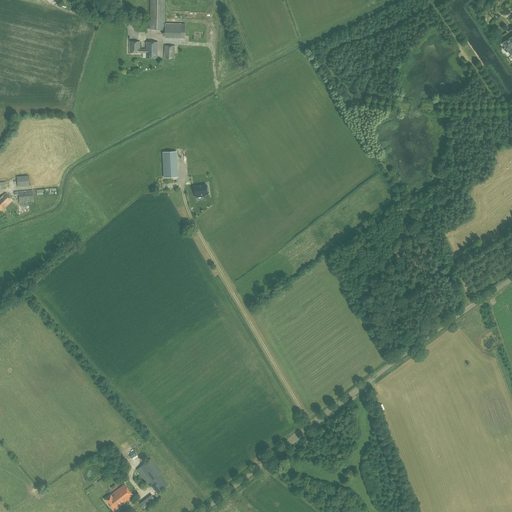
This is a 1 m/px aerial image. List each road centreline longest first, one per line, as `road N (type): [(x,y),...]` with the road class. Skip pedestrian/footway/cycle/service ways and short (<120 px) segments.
road 1 (unclassified): [(202,511),(511,279)]
road 2 (unknown): [(313,425),(205,241),(181,168)]
road 3 (unknown): [(365,384),(413,511)]
